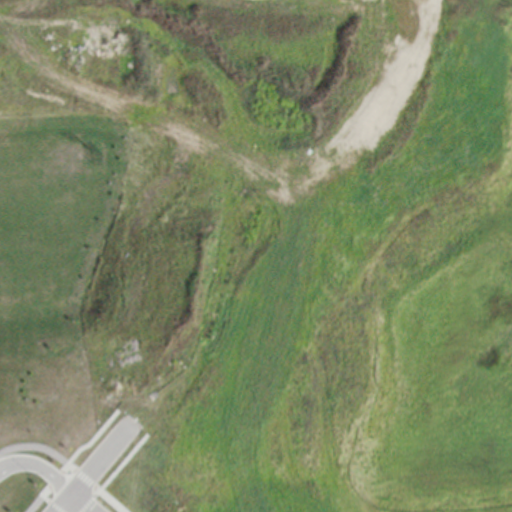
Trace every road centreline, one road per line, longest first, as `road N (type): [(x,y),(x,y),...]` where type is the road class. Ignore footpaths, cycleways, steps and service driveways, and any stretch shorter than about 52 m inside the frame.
road 1 (residential): [(135,420),(224,297),(255,215),(281,184),(343,151),(383,112),(407,56),(415,0)]
road 2 (residential): [(58,511),(135,420)]
